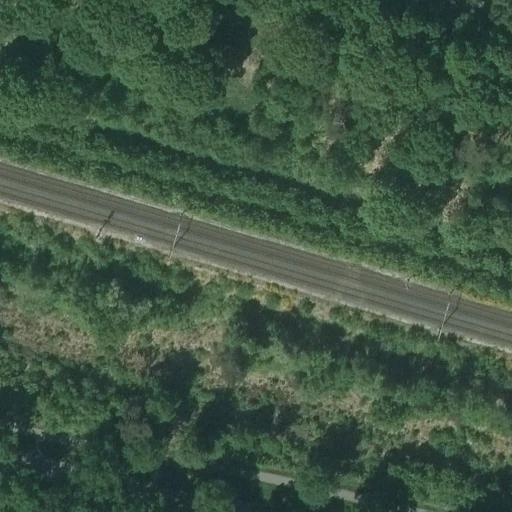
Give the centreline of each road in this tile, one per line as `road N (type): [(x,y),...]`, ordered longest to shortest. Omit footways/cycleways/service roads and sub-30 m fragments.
road 1 (unknown): [(511,83),(284,0)]
road 2 (secondary): [(222,511),(0,456)]
